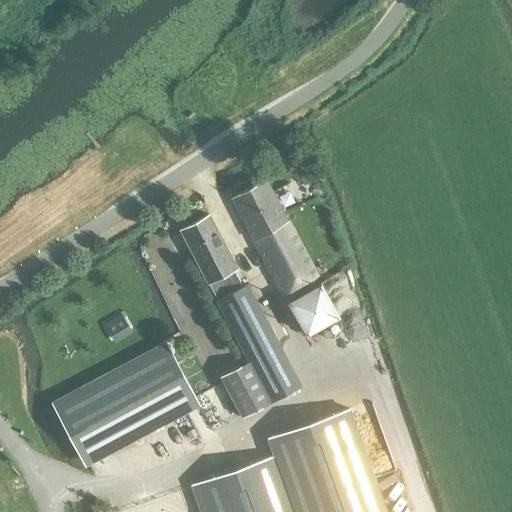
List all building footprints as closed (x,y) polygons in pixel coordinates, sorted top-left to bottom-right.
[(282,295),(320,275),(266,179),(231,197),(253,239),(282,295)] [(180,228),(242,346),(271,332),(245,283),(242,285),(233,269),(237,267),(209,213),(180,228)] [(307,333),(342,314),(323,280),(289,299),(307,333)] [(123,309),(103,320),(114,340),(134,328),(123,309)] [(194,403),(164,347),(56,404),(86,460),(194,403)] [(219,375),(240,416),(270,400),(249,359),(219,375)] [(385,511),(349,409),(269,437),(275,456),(196,484),(205,511),(385,511)]
